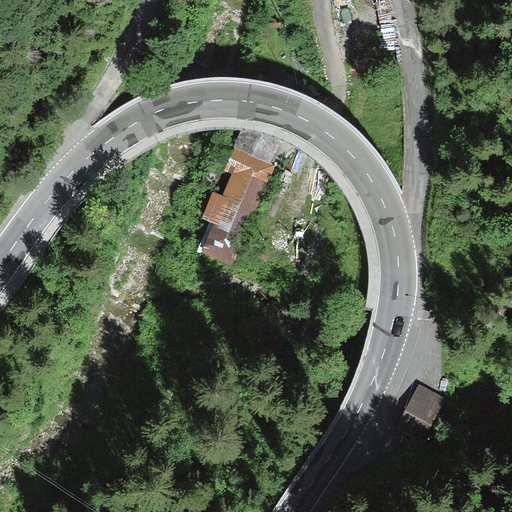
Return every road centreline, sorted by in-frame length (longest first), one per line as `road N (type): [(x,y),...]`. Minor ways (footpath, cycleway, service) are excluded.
road 1 (tertiary): [(0,262),(82,160),(162,105),(196,96),(276,105),(347,150),(383,204),(394,245),(395,305),(359,408),(291,511)]
road 2 (track): [(320,0),(337,95),(287,244)]
